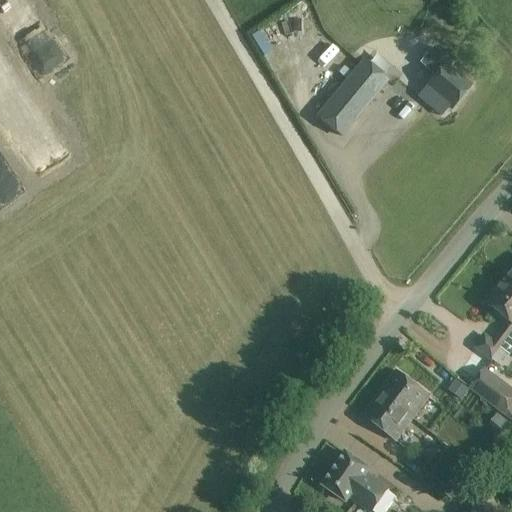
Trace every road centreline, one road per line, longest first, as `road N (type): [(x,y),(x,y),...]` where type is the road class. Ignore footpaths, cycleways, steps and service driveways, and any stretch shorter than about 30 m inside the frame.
road 1 (unclassified): [(212,0),(399,318)]
road 2 (unclassified): [(268,511),(319,425),(399,318)]
road 3 (unclassified): [(399,318),(511,185)]
